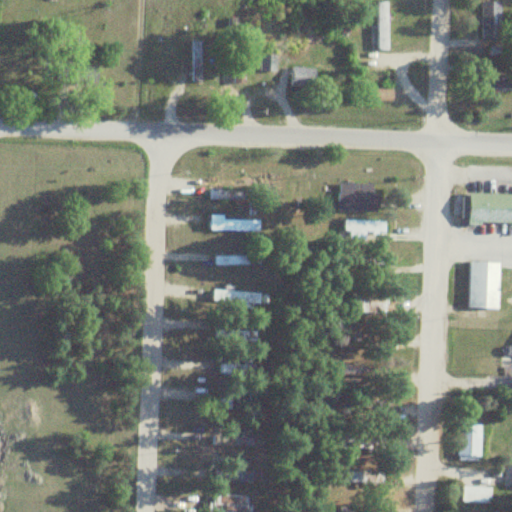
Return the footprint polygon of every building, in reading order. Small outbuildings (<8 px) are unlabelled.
[(479,0),(480,38),(499,38),(498,0),(479,0)] [(386,1),(376,1),(376,50),(386,50),(386,1)] [(190,80),(198,80),(198,42),(190,42),(190,80)] [(259,70),(273,70),(273,54),(259,54),(259,70)] [(312,87),(312,67),(289,67),(289,87),(312,87)] [(511,87),(511,78),(485,78),(485,87),(511,87)] [(377,212),(378,193),(371,193),(371,183),(337,182),(337,211),(377,212)] [(207,200),(243,200),(243,190),(207,190),(207,200)] [(511,194),(467,193),(466,222),(511,223),(511,194)] [(207,217),(207,230),(256,230),(256,217),(207,217)] [(374,220),(343,220),(343,239),(363,239),(363,230),(374,230),(374,220)] [(245,254),(212,254),(212,265),(245,265),(245,254)] [(497,261),(467,260),(467,308),(497,308),(497,261)] [(216,306),(259,306),(259,291),(216,291),(216,306)] [(351,303),(357,303),(357,312),(382,312),(382,294),(351,294),(351,303)] [(240,364),(217,364),(217,373),(240,373),(240,364)] [(478,424),(456,424),(456,461),(478,461),(478,424)] [(234,445),(251,445),(251,437),(234,437),(234,445)] [(366,437),(343,437),(343,448),(366,448),(366,437)] [(379,472),(335,473),(335,483),(379,482),(379,472)] [(489,487),(461,486),(460,502),(488,503),(489,487)] [(247,511),(248,495),(212,495),(211,511),(247,511)]
